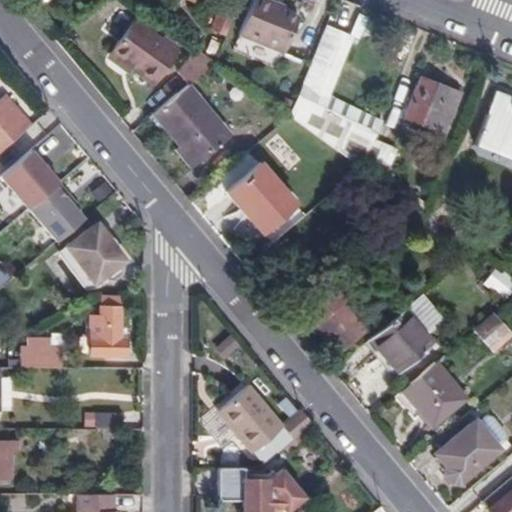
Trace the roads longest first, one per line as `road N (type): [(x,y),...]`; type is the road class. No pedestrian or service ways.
road 1 (residential): [(188,235),(419,511)]
road 2 (residential): [(0,13),(188,235)]
road 3 (residential): [(168,511),(169,269),(188,235)]
